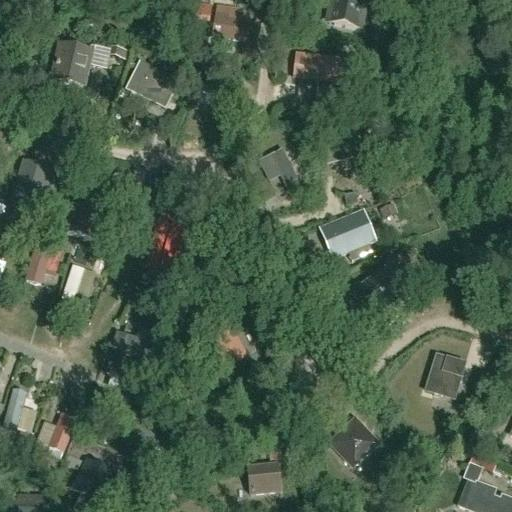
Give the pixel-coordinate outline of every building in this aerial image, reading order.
[(328,27),(333,28),(358,33),(364,4),(364,0),(333,0),(332,8),(328,27)] [(213,9),(203,7),(202,17),(211,18),(213,9)] [(239,13),(219,10),(216,26),(226,28),(224,39),(245,43),(243,55),(256,57),(261,28),(237,24),(239,13)] [(318,112),(340,114),(341,100),(334,99),(337,61),(297,57),(295,82),(321,85),(318,112)] [(84,78),(107,78),(107,60),(85,59),(84,78)] [(59,183),(50,180),(53,172),(22,164),(11,205),(41,213),(45,200),(54,202),(59,183)] [(161,212),(145,271),(174,279),(187,233),(174,229),(177,216),(161,212)] [(332,255),(368,244),(359,213),(323,223),(332,255)] [(52,243),(41,271),(54,276),(65,248),(52,243)] [(62,293),(86,301),(97,270),(73,261),(62,293)] [(0,276),(8,279),(12,267),(0,263),(0,276)] [(203,325),(222,368),(248,357),(229,314),(203,325)] [(8,384),(0,399),(0,421),(11,428),(28,395),(8,384)] [(361,459),(372,449),(362,439),(351,449),(361,459)] [(80,497),(102,504),(115,462),(93,455),(80,497)] [(267,508),(282,505),(274,474),(244,481),(248,499),(264,496),(267,508)]
